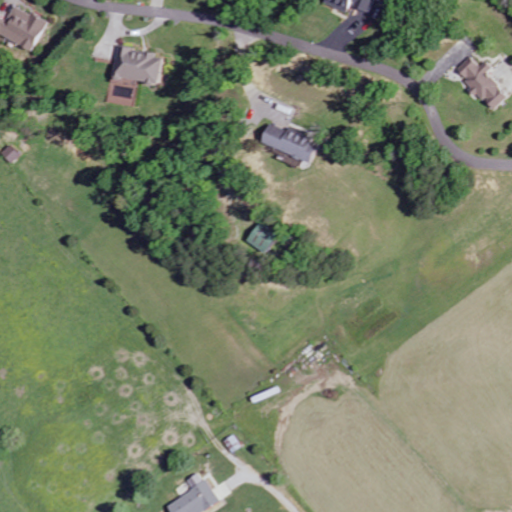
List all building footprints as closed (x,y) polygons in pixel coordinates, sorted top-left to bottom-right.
[(340,16),(342,9),(361,17),(368,0),(318,0),(316,6),(340,16)] [(0,36),(1,35),(33,53),(51,22),(33,12),(31,15),(17,7),(8,22),(0,16),(0,36)] [(119,49),(114,79),(158,86),(163,56),(119,49)] [(449,74),(476,103),(478,101),(488,113),(502,100),(480,76),(486,71),(480,64),(474,69),(465,59),(449,74)] [(306,163),(315,142),(266,120),(257,140),(306,163)] [(248,240),(265,253),(277,236),(260,223),(248,240)] [(168,506),(171,511),(204,511),(220,502),(201,472),(188,480),(194,490),(168,506)]
